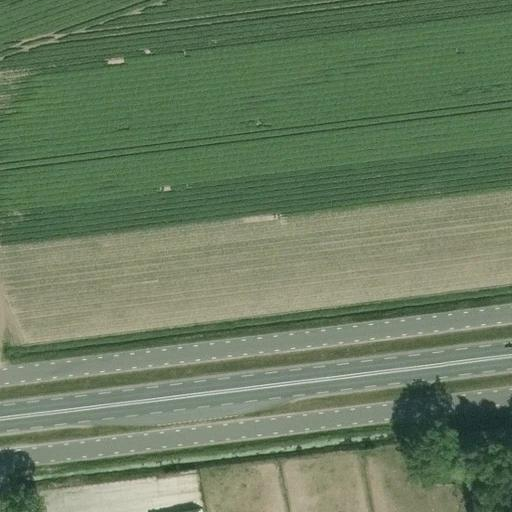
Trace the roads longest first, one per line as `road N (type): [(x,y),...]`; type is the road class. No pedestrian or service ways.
road 1 (unclassified): [(511,395),(0,458)]
road 2 (unclassified): [(0,376),(511,314)]
road 3 (primary): [(511,355),(0,417)]
road 4 (track): [(471,511),(460,480),(419,449),(408,408)]
